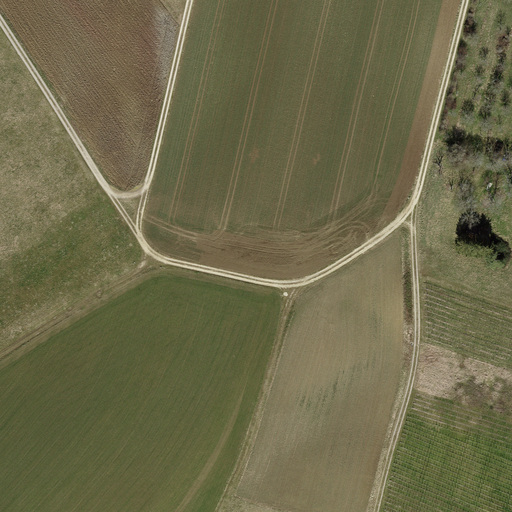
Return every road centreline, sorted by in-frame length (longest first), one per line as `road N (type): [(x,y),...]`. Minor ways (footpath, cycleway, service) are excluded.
road 1 (track): [(191,0),(150,178),(123,195),(108,189),(150,251),(166,260),(300,290),(414,205),(467,0)]
road 2 (track): [(414,205),(417,345),(376,511)]
road 3 (track): [(300,290),(287,306),(230,495)]
road 4 (track): [(0,356),(137,269),(150,251)]
